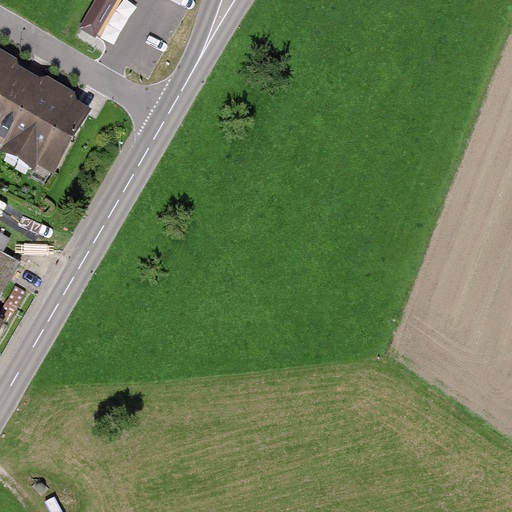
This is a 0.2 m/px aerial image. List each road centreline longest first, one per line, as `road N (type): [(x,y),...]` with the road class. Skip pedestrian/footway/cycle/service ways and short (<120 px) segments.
road 1 (tertiary): [(167,118),(0,406)]
road 2 (residential): [(167,118),(0,20)]
road 3 (tertiary): [(228,0),(167,118)]
